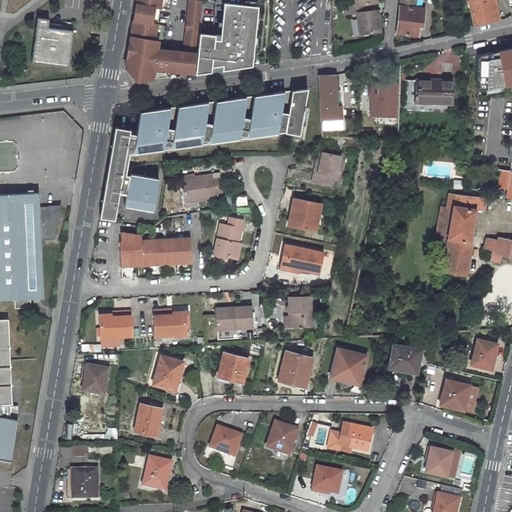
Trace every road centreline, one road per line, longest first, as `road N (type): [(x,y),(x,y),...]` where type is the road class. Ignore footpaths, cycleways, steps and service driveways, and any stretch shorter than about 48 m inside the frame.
road 1 (residential): [(423,420),(215,416),(200,424),(193,441),(197,479),(303,511)]
road 2 (unclassified): [(104,95),(388,56)]
road 3 (residential): [(72,290),(250,279),(267,215)]
road 4 (unclassified): [(36,511),(72,290)]
road 5 (unclassified): [(72,290),(104,95)]
road 6 (unclassified): [(388,56),(511,29)]
